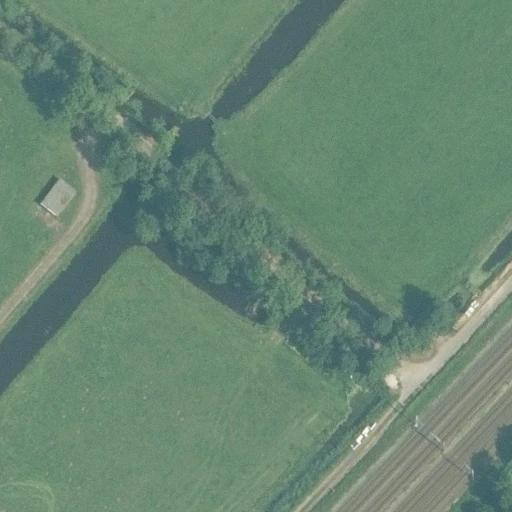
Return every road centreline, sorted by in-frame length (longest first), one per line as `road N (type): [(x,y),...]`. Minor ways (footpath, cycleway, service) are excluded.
road 1 (track): [(417,386),(110,119),(0,35)]
road 2 (track): [(110,119),(82,160),(90,201),(0,321)]
road 3 (track): [(301,511),(401,405)]
